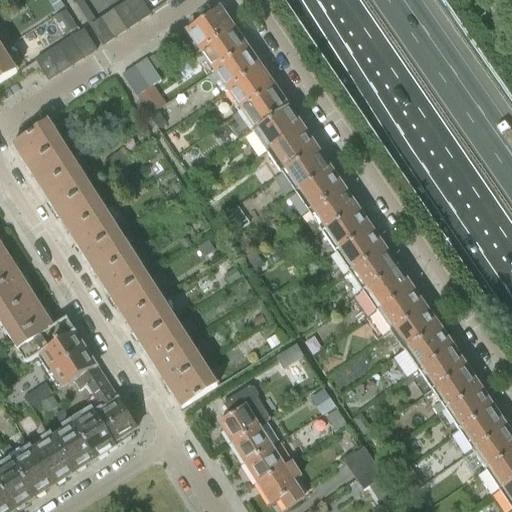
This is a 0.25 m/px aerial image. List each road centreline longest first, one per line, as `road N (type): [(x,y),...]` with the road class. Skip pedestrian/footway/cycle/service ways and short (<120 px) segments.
road 1 (residential): [(251,0),(511,380)]
road 2 (residential): [(0,170),(172,442)]
road 3 (motorway): [(334,0),(511,260)]
road 4 (residential): [(0,126),(190,0)]
road 5 (motorway): [(511,169),(394,0)]
road 6 (residential): [(172,442),(61,511)]
